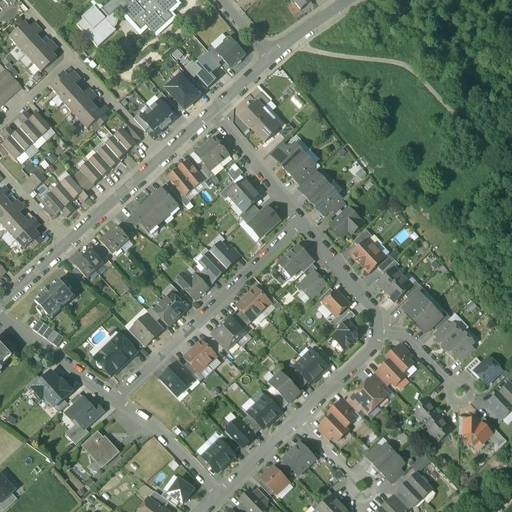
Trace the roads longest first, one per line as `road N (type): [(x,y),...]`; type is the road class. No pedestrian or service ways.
road 1 (track): [(293,37),(318,56),(415,69),(511,166)]
road 2 (residential): [(298,222),(115,397)]
road 3 (residential): [(0,122),(73,58),(162,157)]
road 4 (residential): [(115,397),(221,495)]
road 5 (residential): [(209,111),(298,222)]
road 6 (residential): [(0,315),(115,397)]
road 7 (residential): [(298,222),(373,311),(376,332)]
road 8 (residential): [(65,245),(162,157)]
